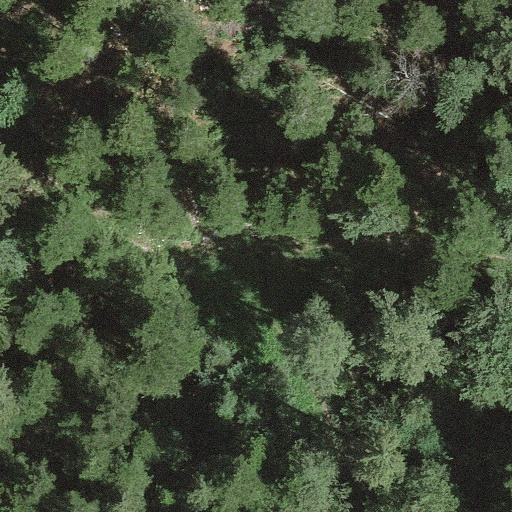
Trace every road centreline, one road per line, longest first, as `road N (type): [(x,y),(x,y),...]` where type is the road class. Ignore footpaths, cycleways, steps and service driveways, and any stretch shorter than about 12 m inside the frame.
road 1 (track): [(511,262),(371,250),(306,254),(237,280),(298,369),(374,511)]
road 2 (track): [(237,280),(126,231),(46,183),(0,125)]
